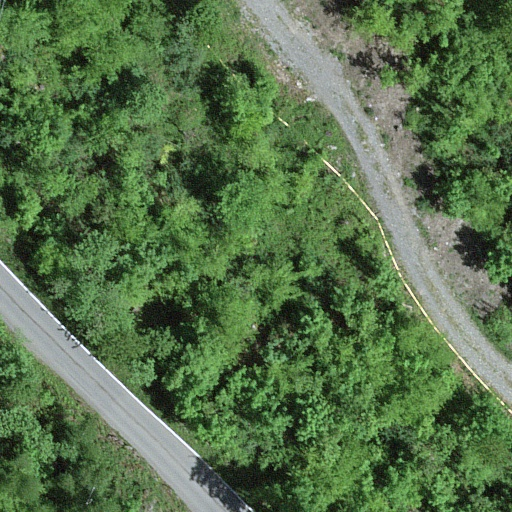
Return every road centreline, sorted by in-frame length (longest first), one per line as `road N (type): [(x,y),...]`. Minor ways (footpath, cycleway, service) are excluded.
road 1 (track): [(511,386),(489,367),(448,302),(381,151),(255,0)]
road 2 (unclassified): [(228,511),(0,282)]
